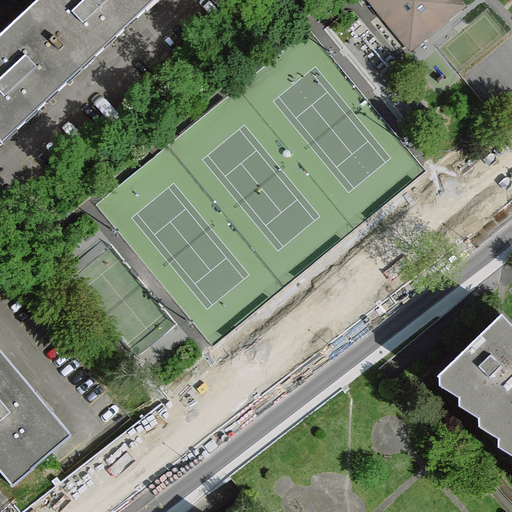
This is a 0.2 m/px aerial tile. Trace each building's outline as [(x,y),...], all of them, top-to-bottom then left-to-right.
[(40,0),(27,12),(82,70),(158,0),(40,0)] [(454,0),(375,0),(385,11),(390,6),(414,34),(431,20),(436,26),(460,7),(454,0)] [(390,6),(385,11),(414,45),(436,26),(431,20),(414,34),(390,6)] [(0,38),(0,142),(3,145),(82,70),(27,12),(0,38)] [(511,323),(503,315),(444,372),(485,413),(511,386),(511,323)] [(73,435),(0,348),(0,469),(14,486),(49,455),(73,435)] [(511,386),(485,413),(511,441),(511,386)]
